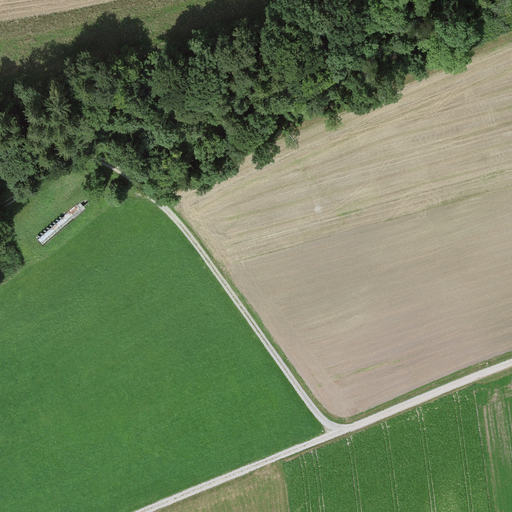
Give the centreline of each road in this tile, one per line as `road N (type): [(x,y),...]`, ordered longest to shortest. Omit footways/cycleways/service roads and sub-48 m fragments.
road 1 (track): [(346,430),(317,415),(175,219),(127,170),(78,155),(0,207)]
road 2 (track): [(511,364),(145,511)]
